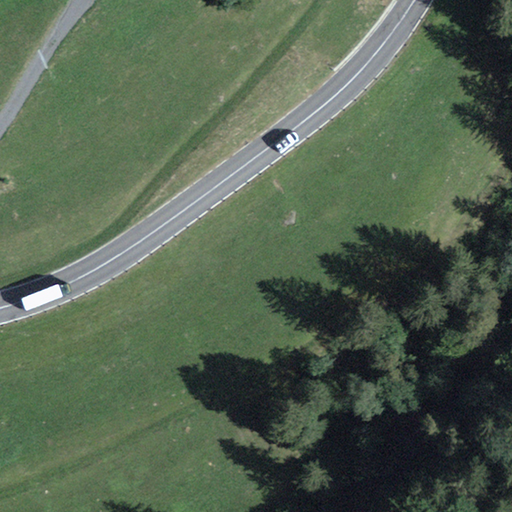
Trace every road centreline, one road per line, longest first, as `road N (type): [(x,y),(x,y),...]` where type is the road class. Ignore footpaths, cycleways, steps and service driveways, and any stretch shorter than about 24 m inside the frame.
road 1 (primary): [(414,0),(375,54),(318,109),(154,232),(56,289),(0,307)]
road 2 (track): [(0,123),(82,0)]
